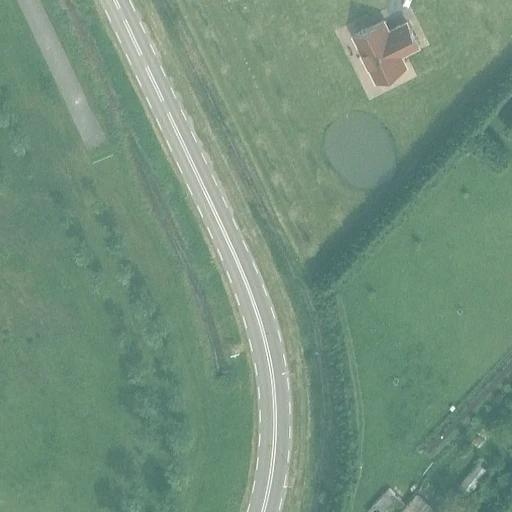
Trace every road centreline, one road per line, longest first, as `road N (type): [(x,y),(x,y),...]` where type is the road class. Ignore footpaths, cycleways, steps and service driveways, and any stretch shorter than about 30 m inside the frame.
road 1 (secondary): [(267,511),(278,427),(275,372),(256,298),(116,0)]
road 2 (unclassified): [(95,138),(30,0)]
